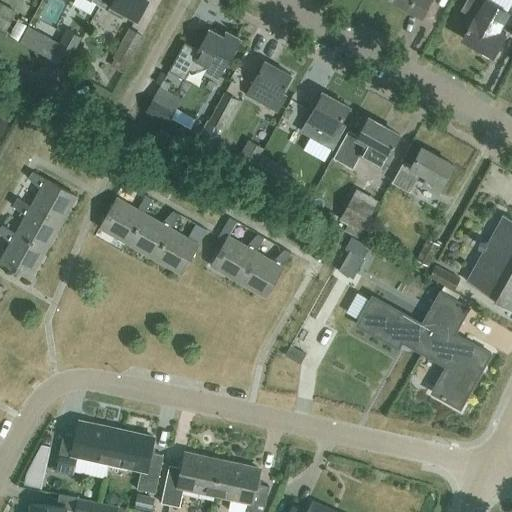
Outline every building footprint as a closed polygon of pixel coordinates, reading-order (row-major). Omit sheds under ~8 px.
[(61,20),(72,3),(67,0),(54,0),(48,12),(61,20)] [(103,0),(100,6),(109,10),(122,17),(124,12),(138,20),(148,0),(103,0)] [(422,17),(431,0),(393,0),(422,17)] [(499,31),(509,12),(487,0),(485,0),(476,18),(474,17),(462,39),(494,56),(506,34),(499,31)] [(0,27),(7,31),(16,13),(0,4),(0,27)] [(35,50),(44,34),(30,26),(21,42),(35,50)] [(224,37),(210,29),(198,50),(185,43),(169,71),(184,79),(190,70),(193,71),(208,67),(210,68),(208,73),(218,78),(225,64),(226,65),(238,45),(237,44),(240,39),(227,32),(224,37)] [(130,65),(144,36),(143,36),(133,31),(118,59),(127,63),(130,65)] [(68,65),(83,37),(72,32),(58,60),(68,65)] [(278,112),(287,96),(282,93),(292,75),(265,61),(247,95),(278,112)] [(223,130),(238,101),(223,93),(208,122),(223,130)] [(333,149),(345,126),(341,123),(349,107),(323,93),(313,112),(302,132),(333,149)] [(145,112),(145,113),(155,119),(167,126),(176,110),(154,97),(145,112)] [(383,165),(400,135),(368,118),(358,137),(348,131),(333,158),(351,169),(361,153),(383,165)] [(202,133),(191,127),(186,135),(197,141),(202,133)] [(168,149),(174,138),(160,129),(153,141),(168,149)] [(235,164),(251,173),(252,172),(262,152),(246,144),(236,163),(235,164)] [(438,193),(454,165),(422,147),(412,166),(404,162),(393,182),(410,192),(420,172),(428,176),(423,184),(438,193)] [(295,175),(284,169),(275,184),(286,190),(295,175)] [(31,206),(61,223),(76,196),(33,171),(27,181),(41,189),(31,206)] [(127,243),(144,213),(152,199),(142,194),(135,207),(117,197),(100,227),(127,243)] [(61,223),(31,206),(17,199),(12,208),(25,216),(16,233),(46,250),(61,223)] [(144,213),(127,243),(154,258),(171,228),(179,215),(171,211),(162,223),(144,213)] [(485,247),(511,262),(511,219),(503,214),(488,241),(481,240),(479,246),(485,247)] [(230,217),(224,226),(233,231),(239,223),(230,217)] [(197,225),(189,238),(171,228),(154,258),(181,274),(206,230),(197,225)] [(46,250),(16,233),(2,226),(0,229),(0,236),(10,243),(0,261),(31,278),(46,250)] [(229,236),(211,266),(238,281),(256,251),(263,238),(257,234),(247,246),(229,236)] [(415,261),(428,267),(439,245),(427,239),(415,261)] [(511,262),(485,247),(466,281),(496,297),(495,300),(511,309),(511,262)] [(283,249),(274,261),(256,251),(238,281),(266,297),(291,254),(283,249)] [(340,270),(353,277),(363,259),(350,252),(340,270)] [(436,265),(429,277),(454,290),(460,279),(436,265)] [(438,341),(429,357),(447,366),(432,392),(461,408),(491,354),(454,333),(469,307),(440,291),(431,307),(446,315),(433,338),(438,341)] [(446,315),(431,307),(422,324),(373,296),(357,324),(398,348),(402,341),(429,357),(438,341),(433,338),(446,315)] [(305,354),(289,346),(284,355),(300,364),(305,354)] [(110,461),(117,430),(79,421),(76,436),(63,433),(55,470),(74,474),(78,454),(110,461)] [(117,430),(110,461),(141,468),(137,488),(155,492),(163,455),(151,452),(154,438),(117,430)] [(216,493),(222,461),(185,453),(182,468),(169,465),(161,503),(180,507),(184,486),(216,493)] [(222,461),(216,493),(248,500),(244,511),(262,511),(265,506),(269,487),(257,484),(260,469),(222,461)] [(24,483),(41,487),(44,474),(28,471),(26,473),(24,483)] [(152,511),(155,498),(137,494),(134,508),(152,511)] [(117,511),(118,506),(78,499),(74,511),(117,511)] [(334,511),(312,502),(308,511),(294,504),(290,511),(334,511)]
